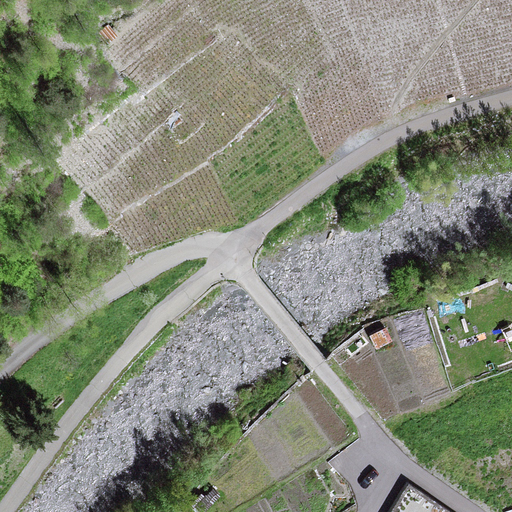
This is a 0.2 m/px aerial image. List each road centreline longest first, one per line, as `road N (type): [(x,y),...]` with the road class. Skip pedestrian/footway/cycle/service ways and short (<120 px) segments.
road 1 (unclassified): [(228,256),(117,364),(5,511)]
road 2 (unclassified): [(511,97),(378,145),(228,256)]
road 3 (unclassified): [(228,256),(197,247),(178,252),(69,314),(0,369)]
road 4 (unclassified): [(228,256),(400,453)]
